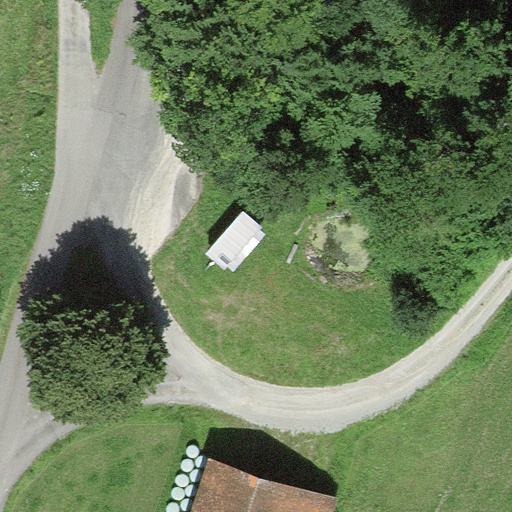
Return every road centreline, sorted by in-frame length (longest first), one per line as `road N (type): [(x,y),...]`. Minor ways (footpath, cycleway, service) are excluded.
road 1 (track): [(511,273),(381,393),(284,411),(183,382),(66,199)]
road 2 (unclassified): [(145,0),(119,129),(66,199),(0,422)]
road 3 (track): [(183,382),(110,400),(0,458)]
road 4 (track): [(60,0),(66,199)]
